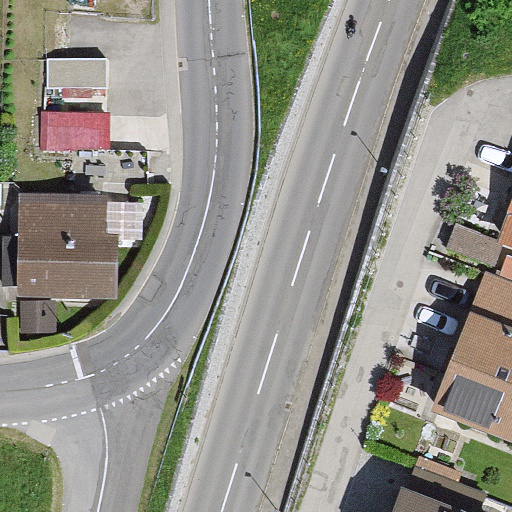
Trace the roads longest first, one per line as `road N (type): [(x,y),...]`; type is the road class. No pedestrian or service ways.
road 1 (residential): [(393,0),(306,236),(219,511)]
road 2 (secondary): [(209,0),(217,166),(197,240),(168,318),(106,376)]
road 3 (unclassified): [(106,376),(110,437),(93,511)]
